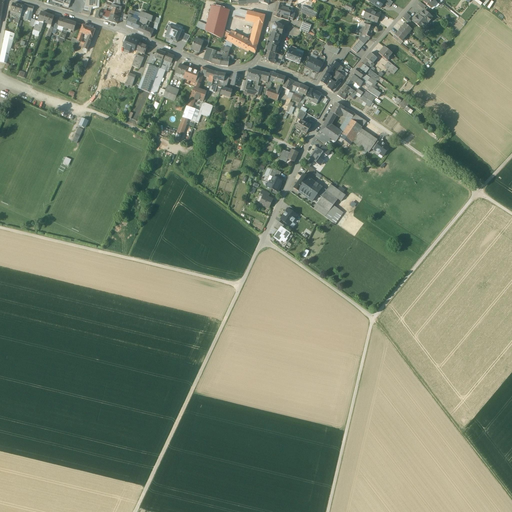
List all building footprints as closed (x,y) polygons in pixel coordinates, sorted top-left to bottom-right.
[(87,0),(85,7),(89,8),(88,11),(83,9),(81,14),(90,16),(92,8),(96,7),(96,0),(87,0)] [(384,1),(383,0),(370,0),(369,1),(380,9),(383,4),(385,1),(384,1)] [(434,0),(433,0),(424,0),(423,2),(433,10),(437,4),(436,3),(437,3),(435,2),(434,0)] [(290,5),(278,1),(274,13),(283,16),(289,17),(289,18),(293,19),(295,14),(294,14),(295,11),(289,9),(290,7),(290,5)] [(21,6),(13,3),(10,12),(19,14),(21,6)] [(347,3),(344,8),(351,11),(353,6),(347,3)] [(117,6),(110,4),(109,4),(108,7),(108,8),(113,10),(113,12),(116,13),(118,10),(116,9),(117,6)] [(19,14),(10,12),(10,13),(10,16),(13,17),(15,18),(14,20),(14,22),(16,23),(18,24),(21,16),(23,7),(21,6),(19,14)] [(229,11),(212,6),(206,27),(205,31),(222,39),(229,11)] [(316,12),(301,6),(299,12),(313,18),(316,12)] [(247,12),(239,9),(233,12),(232,17),(245,21),(247,12)] [(374,13),(367,10),(364,17),(376,23),(380,15),(374,13)] [(433,18),(424,11),(419,16),(428,24),(433,18)] [(47,14),(41,12),(38,22),(40,22),(39,26),(39,27),(42,28),(44,23),(47,14)] [(265,16),(247,12),(245,21),(254,23),(254,22),(256,23),(258,23),(263,24),(265,16)] [(411,17),(406,13),(402,18),(407,22),(409,24),(411,22),(408,20),(411,17)] [(47,14),(44,23),(45,23),(52,25),(54,17),(47,14)] [(132,15),(129,14),(128,15),(126,21),(128,22),(126,26),(134,29),(137,22),(131,19),(132,16),(132,15)] [(119,18),(112,15),(111,19),(110,22),(117,24),(119,18)] [(428,24),(419,16),(418,15),(412,22),(422,30),(428,24)] [(67,20),(60,18),(58,25),(58,26),(64,28),(65,28),(67,20)] [(137,22),(134,29),(138,31),(141,26),(143,21),(140,19),(138,22),(137,22)] [(76,23),(67,20),(65,28),(65,29),(67,29),(74,31),(76,23)] [(311,25),(303,22),(302,22),(303,22),(300,30),(308,34),(308,33),(311,26),(311,25)] [(256,23),(254,27),(250,43),(257,46),(263,24),(258,23),(256,23)] [(282,26),(275,23),(274,26),(273,27),(273,29),(273,30),(272,33),(281,35),(281,36),(282,36),(284,27),(281,26),(282,26)] [(362,24),(361,24),(357,32),(362,34),(366,25),(364,24),(362,23),(362,24)] [(396,36),(395,36),(399,39),(402,42),(412,30),(409,27),(406,24),(405,24),(396,36)] [(91,28),(83,25),(78,36),(82,37),(83,34),(88,36),(91,28)] [(371,26),(366,25),(362,34),(370,38),(374,28),(371,26)] [(181,33),(182,32),(170,27),(168,32),(166,38),(169,40),(173,42),(173,41),(177,43),(178,39),(181,33)] [(147,28),(146,28),(144,34),(143,35),(151,38),(154,31),(147,28)] [(15,35),(6,32),(0,60),(0,62),(7,64),(13,40),(15,35)] [(247,41),(231,32),(226,42),(227,42),(238,47),(243,50),(247,42),(248,42),(247,41)] [(190,36),(181,33),(178,39),(187,43),(190,36)] [(272,33),(271,33),(266,52),(275,54),(281,36),(281,35),(272,33)] [(83,48),(87,50),(92,38),(88,36),(85,44),(83,48)] [(227,42),(217,37),(215,40),(219,42),(218,44),(225,47),(227,42)] [(138,42),(128,38),(125,43),(126,44),(124,48),(128,49),(134,52),(135,51),(138,42)] [(203,42),(195,39),(191,49),(199,53),(202,46),(204,43),(203,42)] [(211,39),(203,60),(211,64),(213,56),(214,56),(216,48),(218,44),(219,42),(215,40),(211,39)] [(148,46),(138,42),(135,51),(145,55),(146,50),(148,50),(149,47),(148,47),(148,46)] [(224,52),(222,56),(226,57),(227,57),(228,55),(230,50),(232,44),(227,42),(224,52)] [(247,42),(243,50),(248,53),(249,51),(255,54),(257,46),(250,43),(248,42),(247,42)] [(337,49),(326,43),(324,48),(334,54),(337,49)] [(296,49),(291,46),(287,56),(286,59),(299,64),(303,55),(295,52),(296,49)] [(392,54),(384,47),(378,54),(387,61),(389,59),(388,58),(392,54)] [(165,54),(158,51),(156,56),(155,59),(162,61),(163,60),(165,54)] [(275,54),(266,52),(263,61),(272,63),(273,60),(275,54)] [(173,57),(165,53),(165,54),(163,60),(165,61),(171,63),(173,57)] [(377,59),(370,53),(364,60),(368,63),(365,66),(368,68),(371,65),(371,66),(372,65),(377,59)] [(214,56),(213,56),(211,64),(220,66),(222,58),(218,57),(214,56)] [(226,57),(222,56),(222,58),(220,66),(228,67),(229,59),(226,59),(226,57)] [(323,64),(310,57),(305,67),(318,73),(323,64)] [(139,60),(135,59),(133,63),(132,66),(139,69),(143,60),(140,58),(139,60)] [(171,63),(165,61),(162,69),(165,70),(167,65),(169,66),(171,63)] [(328,72),(327,74),(332,77),(335,74),(332,72),(335,68),(337,70),(340,65),(334,61),(327,71),(328,72)] [(394,66),(388,61),(384,67),(390,72),(394,66)] [(361,63),(358,67),(366,73),(367,71),(369,69),(362,64),(361,63)] [(159,69),(147,65),(141,79),(138,89),(150,93),(153,85),(159,69)] [(188,68),(179,65),(176,73),(184,77),(188,68)] [(337,70),(335,74),(332,77),(336,80),(340,74),(344,77),(347,74),(342,70),(343,68),(340,66),(337,70)] [(162,69),(160,68),(159,69),(153,85),(159,88),(165,70),(162,69)] [(199,72),(188,68),(184,79),(186,80),(185,84),(194,87),(199,72)] [(201,68),(199,72),(200,72),(193,89),(197,90),(202,76),(205,69),(201,68)] [(215,72),(205,69),(202,76),(210,79),(209,82),(212,83),(213,80),(215,72)] [(261,73),(249,69),(247,78),(250,79),(258,82),(259,80),(261,73)] [(364,74),(358,69),(354,73),(361,78),(362,77),(364,74)] [(226,74),(215,72),(213,80),(218,81),(221,81),(224,82),(226,74)] [(270,75),(261,73),(259,80),(267,83),(270,75)] [(286,78),(270,73),(270,75),(267,83),(271,84),(272,81),(280,84),(283,84),(286,78)] [(327,74),(326,73),(320,82),(326,86),(327,85),(331,80),(332,77),(327,74)] [(136,76),(129,74),(125,83),(132,86),(136,76)] [(242,75),(234,74),(233,79),(232,85),(240,86),(242,75)] [(344,77),(340,74),(336,80),(337,81),(341,84),(345,78),(344,77)] [(353,75),(345,85),(354,91),(354,92),(356,89),(352,86),(354,82),(355,83),(358,79),(353,75)] [(295,82),(287,78),(283,88),(290,91),(290,90),(291,91),(292,88),(291,88),(293,84),(294,84),(295,82)] [(363,82),(358,79),(355,83),(357,85),(357,86),(360,88),(363,82)] [(218,81),(213,80),(212,83),(209,91),(215,93),(217,81),(218,81)] [(332,81),(328,87),(327,88),(333,93),(341,84),(337,81),(336,84),(333,82),(332,81)] [(309,88),(301,85),(298,92),(300,93),(303,94),(306,95),(309,88)] [(345,85),(341,90),(346,94),(348,92),(352,94),(354,91),(345,85)] [(179,92),(167,87),(163,97),(175,101),(179,92)] [(232,91),(222,88),(220,95),(230,98),(232,91)] [(197,90),(193,89),(191,96),(195,98),(196,98),(203,101),(206,93),(197,90)] [(316,92),(310,89),(307,96),(310,98),(308,101),(312,103),(314,98),(316,92)] [(381,94),(374,89),(371,94),(378,98),(381,94)] [(276,93),(268,90),(265,97),(277,101),(280,93),(276,92),(276,93)] [(346,94),(341,90),(337,96),(343,100),(346,94)] [(352,94),(350,97),(354,100),(355,98),(354,98),(356,95),(357,96),(358,94),(354,92),(354,91),(352,94)] [(370,95),(364,91),(364,92),(361,96),(367,100),(370,95)] [(299,95),(294,93),(293,96),(291,99),(299,102),(300,103),(302,97),(302,96),(299,95)] [(195,98),(191,96),(187,106),(191,108),(196,98),(195,98)] [(361,96),(359,98),(358,99),(366,104),(368,101),(367,100),(361,96)] [(295,107),(292,106),(293,103),(289,102),(286,112),(288,113),(289,111),(293,112),(295,107)] [(204,103),(202,105),(201,107),(199,111),(195,122),(198,123),(200,117),(201,114),(209,117),(213,107),(204,103)] [(344,108),(335,103),(330,113),(336,116),(339,118),(340,116),(344,108)] [(191,108),(187,106),(183,117),(187,119),(191,108)] [(199,111),(191,108),(187,119),(195,122),(199,111)] [(355,115),(344,108),(340,116),(346,119),(347,118),(350,120),(351,120),(355,115)] [(306,113),(300,110),(297,118),(300,121),(300,120),(302,121),(306,113)] [(336,116),(330,113),(322,127),(327,129),(330,125),(336,116)] [(366,122),(355,115),(351,120),(362,128),(366,122)] [(174,141),(179,143),(182,136),(183,136),(188,121),(187,119),(183,117),(174,141)] [(82,118),(79,126),(85,128),(88,121),(82,118)] [(346,119),(339,131),(342,133),(350,120),(347,118),(346,119)] [(302,121),(300,120),(300,121),(296,128),(306,134),(311,127),(302,121)] [(351,120),(350,120),(342,133),(338,138),(339,138),(350,145),(352,142),(360,130),(362,128),(351,120)] [(327,129),(322,127),(320,131),(336,142),(339,138),(338,138),(342,133),(339,131),(330,125),(327,129)] [(73,142),(77,143),(83,130),(79,128),(73,142)] [(360,130),(352,142),(368,153),(371,149),(377,141),(360,130)] [(379,143),(374,150),(376,152),(379,155),(379,154),(380,154),(381,152),(384,155),(387,152),(389,149),(388,149),(389,148),(380,141),(379,143)] [(323,146),(320,151),(324,154),(324,155),(327,157),(331,152),(323,146)] [(316,148),(309,159),(321,167),(324,162),(320,160),(324,155),(324,154),(320,151),(316,148)] [(290,153),(283,150),(279,160),(286,163),(287,160),(294,162),(298,153),(291,150),(290,153)] [(273,169),(270,176),(273,177),(278,179),(281,173),(273,169)] [(304,174),(299,181),(304,185),(309,178),(304,174)] [(271,182),(270,182),(269,184),(266,184),(268,189),(270,189),(278,192),(279,189),(278,188),(281,181),(278,179),(273,177),(271,182)] [(322,188),(309,178),(304,185),(317,195),(318,195),(322,188)] [(304,185),(299,181),(294,188),(299,192),(304,185)] [(317,195),(304,185),(299,192),(313,202),(313,201),(313,200),(317,195)] [(322,197),(322,198),(321,198),(336,208),(345,196),(331,185),(322,197)] [(317,195),(313,200),(313,201),(313,202),(317,204),(317,203),(321,198),(322,198),(322,197),(318,195),(317,195)] [(268,198),(263,196),(262,198),(260,204),(269,208),(272,200),(268,198)] [(336,208),(321,198),(317,203),(317,204),(314,209),(335,224),(343,213),(336,208)] [(295,214),(288,209),(286,212),(287,213),(286,213),(285,213),(284,215),(284,216),(284,217),(283,216),(280,220),(289,226),(291,222),(293,223),(295,220),(294,219),(297,216),(295,214)] [(279,222),(275,227),(279,230),(281,228),(284,230),(286,227),(279,222)] [(285,247),(292,237),(284,230),(281,228),(279,230),(274,238),(280,243),(280,244),(285,247)]
